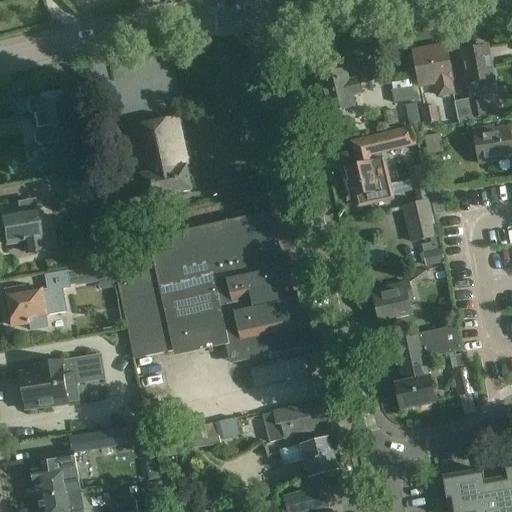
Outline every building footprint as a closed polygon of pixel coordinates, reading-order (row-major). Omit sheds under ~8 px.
[(453,79),(447,45),(414,51),(421,86),(438,83),(440,95),(454,92),(451,80),(453,79)] [(465,49),(465,52),(462,52),(468,85),(495,79),(488,48),(476,50),(475,47),(465,49)] [(356,67),(361,85),(372,82),(368,65),(356,67)] [(383,73),(385,82),(403,78),(401,69),(383,73)] [(359,78),(349,80),(347,70),(322,75),(330,113),(356,107),(354,97),(363,95),(359,78)] [(388,98),(410,92),(407,79),(384,85),(388,98)] [(37,118),(36,113),(47,111),(50,124),(75,120),(72,107),(69,108),(66,91),(33,98),(33,99),(31,100),(27,104),(28,113),(34,116),(34,118),(37,118)] [(472,103),(471,99),(455,101),(459,123),(475,120),(475,118),(474,118),(472,103)] [(474,118),(475,118),(485,116),(482,102),(472,103),(474,118)] [(439,124),(436,108),(424,110),(427,126),(439,124)] [(78,138),(75,120),(50,124),(47,111),(36,113),(37,118),(34,118),(36,130),(33,135),(35,144),(39,146),(78,138)] [(177,118),(131,128),(146,200),(192,190),(177,118)] [(511,143),(509,128),(493,131),(492,128),(474,131),(480,163),(511,157),(511,143)] [(394,132),(366,138),(369,155),(398,149),(394,132)] [(49,170),(77,164),(74,149),(42,156),(44,168),(49,170)] [(371,162),(371,163),(346,168),(349,181),(347,181),(351,198),(356,197),(358,207),(393,199),(384,159),(371,162)] [(25,173),(27,183),(50,180),(49,170),(25,173)] [(64,180),(69,206),(97,199),(91,174),(64,180)] [(429,200),(426,188),(413,191),(416,203),(429,200)] [(441,192),(431,194),(435,215),(445,213),(441,192)] [(437,238),(429,201),(402,207),(411,244),(437,238)] [(119,217),(133,214),(131,204),(117,206),(119,217)] [(0,233),(1,241),(5,241),(6,244),(23,241),(25,251),(52,247),(51,237),(40,238),(35,209),(1,215),(3,230),(0,230),(0,233)] [(230,291),(236,350),(301,343),(292,257),(212,265),(215,293),(230,291)] [(113,290),(109,267),(95,270),(97,283),(99,292),(113,290)] [(11,323),(12,326),(29,323),(30,331),(48,328),(46,316),(67,313),(63,290),(71,288),(68,272),(45,276),(47,290),(42,291),(41,290),(24,293),(23,288),(6,291),(9,309),(5,310),(8,323),(11,323)] [(409,283),(374,291),(381,320),(410,314),(407,301),(413,300),(409,283)] [(395,353),(397,353),(400,369),(426,363),(425,359),(462,351),(456,327),(393,341),(395,353)] [(135,361),(153,357),(150,346),(132,351),(135,361)] [(78,396),(76,383),(104,378),(101,355),(62,361),(61,360),(37,364),(38,372),(21,375),(26,409),(68,402),(68,398),(78,396)] [(426,363),(400,369),(404,383),(396,385),(402,410),(437,402),(431,377),(429,378),(426,363)] [(466,369),(453,372),(459,396),(471,394),(466,369)] [(323,403),(266,415),(272,442),(306,434),(305,433),(328,428),(323,403)] [(235,419),(203,427),(207,448),(220,445),(219,441),(239,436),(235,419)] [(74,452),(74,455),(113,448),(150,443),(147,426),(111,431),(71,438),(74,452)] [(206,448),(207,448),(203,427),(157,435),(161,457),(178,455),(177,452),(206,447),(206,448)] [(302,446),(309,472),(307,473),(308,474),(299,476),(303,492),(283,497),(287,511),(307,511),(326,508),(322,489),(331,486),(328,473),(337,471),(329,439),(302,446)] [(36,483),(39,498),(80,492),(74,455),(74,452),(42,457),(44,470),(33,472),(35,483),(36,483)] [(511,511),(511,466),(505,468),(506,473),(484,477),(483,472),(482,472),(443,479),(446,496),(440,497),(443,511),(511,511)] [(82,511),(80,492),(39,498),(41,511),(82,511)]
